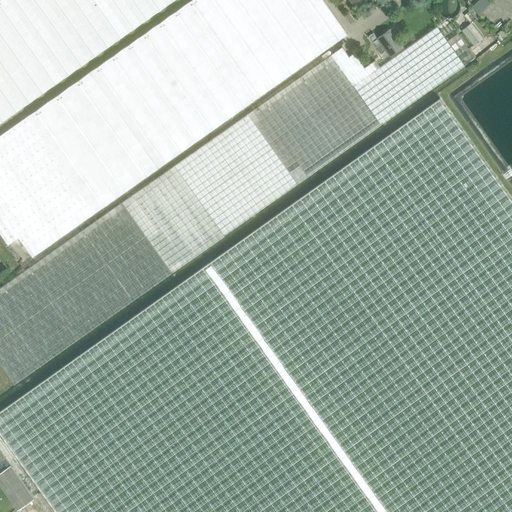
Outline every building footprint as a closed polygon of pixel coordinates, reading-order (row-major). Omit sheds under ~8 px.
[(0,0),(0,123),(32,102),(102,51),(175,0),(0,0)] [(32,113),(0,136),(0,233),(9,245),(19,238),(32,255),(33,257),(135,184),(174,157),(252,102),(346,35),(321,0),(191,0),(103,63),(32,113)] [(349,0),(355,8),(366,0),(349,0)] [(457,8),(456,4),(454,1),(452,0),(442,0),(442,1),(439,4),(439,7),(439,10),(440,12),(441,14),(443,15),(445,16),(447,17),(450,16),(454,14),(456,11),(457,8)] [(479,0),(471,8),(473,10),(480,17),(494,3),(491,0),(479,0)] [(348,11),(343,15),(350,24),(355,21),(348,11)] [(471,23),(462,30),(474,46),(489,34),(470,11),(465,16),(471,23)] [(146,184),(121,201),(171,273),(228,233),(296,184),(378,127),(476,58),(447,19),(406,48),(380,67),(375,60),(370,64),(365,68),(360,61),(355,53),(348,57),(341,48),(146,184)] [(381,43),(375,47),(379,53),(375,56),(380,64),(386,60),(381,53),(385,50),(390,57),(402,49),(389,29),(377,38),(381,43)] [(22,395),(0,411),(0,431),(32,476),(57,511),(511,511),(511,200),(501,184),(439,98),(318,184),(32,389),(22,395)] [(32,267),(0,288),(0,363),(15,384),(32,372),(171,273),(121,201),(37,263),(32,267)] [(0,472),(0,473),(11,465),(0,449),(0,472)] [(0,473),(0,472),(0,484),(18,511),(32,501),(35,499),(32,495),(11,465),(0,473)]
